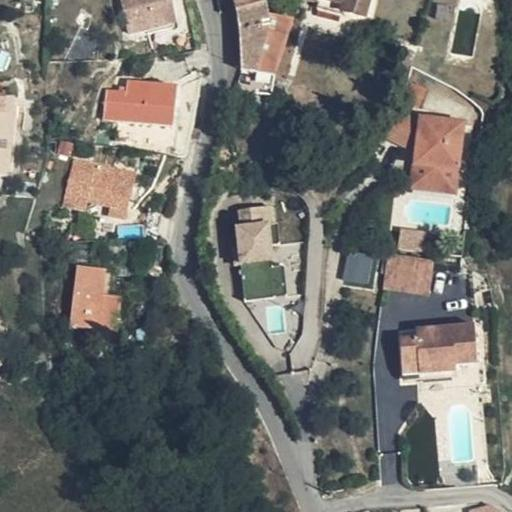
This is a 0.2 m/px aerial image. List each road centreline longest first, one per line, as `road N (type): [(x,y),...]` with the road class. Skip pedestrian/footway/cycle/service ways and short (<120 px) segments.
road 1 (tertiary): [(319,511),(264,396),(206,314),(189,274),(188,211),(222,76),(211,0)]
road 2 (residential): [(319,511),(360,499),(485,490),(502,493),(511,511)]
